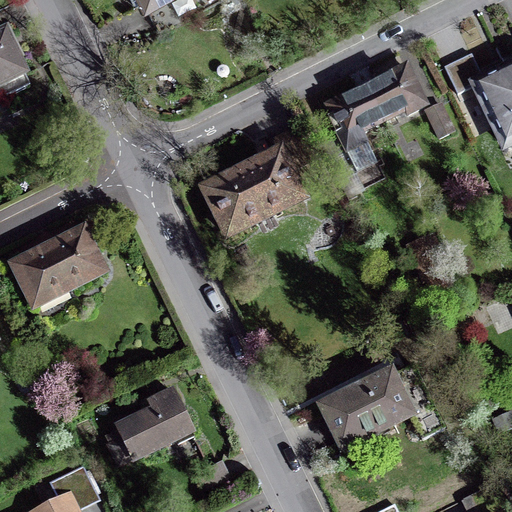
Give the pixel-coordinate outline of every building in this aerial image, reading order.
[(132,0),(136,7),(145,2),(159,31),(221,0),(132,0)] [(7,98),(30,86),(17,61),(23,58),(8,27),(0,30),(0,86),(1,86),(7,98)] [(505,147),(511,144),(511,82),(504,66),(482,77),(472,55),(444,68),(458,95),(476,87),(505,147)] [(367,89),(383,122),(406,111),(408,116),(425,108),(406,70),(376,85),(367,89)] [(383,122),(367,89),(329,108),(334,117),(329,120),(357,175),(377,164),(361,133),(383,122)] [(441,105),(426,112),(439,140),(454,133),(441,105)] [(311,161),(296,132),(273,143),(279,155),(206,192),(228,237),(303,200),(289,172),(311,161)] [(377,164),(357,175),(365,190),(385,179),(377,164)] [(15,268),(34,307),(103,273),(83,234),(15,268)] [(424,283),(427,281),(432,293),(451,285),(437,250),(432,238),(409,248),(414,260),(424,283)] [(446,431),(415,367),(323,409),(343,449),(410,417),(422,442),(446,431)] [(11,376),(22,397),(36,390),(26,369),(11,376)] [(192,432),(174,394),(149,406),(153,413),(118,430),(122,440),(108,447),(119,468),(192,432)] [(223,466),(198,478),(204,490),(229,478),(223,466)] [(72,511),(92,502),(78,474),(57,484),(65,499),(38,511),(72,511)] [(501,511),(510,508),(498,483),(470,497),(477,511),(501,511)]
